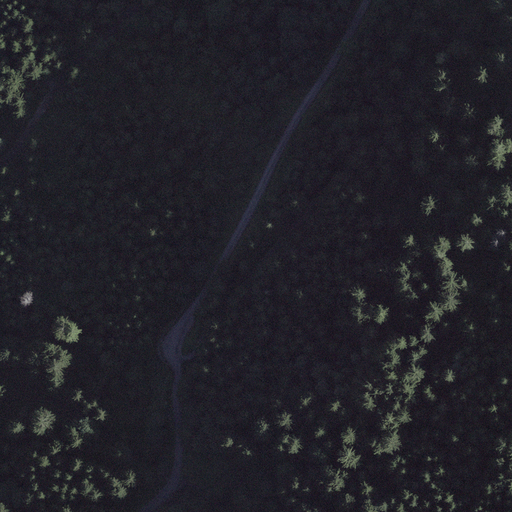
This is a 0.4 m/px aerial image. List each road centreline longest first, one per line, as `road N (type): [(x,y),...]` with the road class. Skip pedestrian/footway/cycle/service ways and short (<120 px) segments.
road 1 (track): [(144,511),(179,471),(173,337),(366,0)]
road 2 (track): [(179,364),(369,132),(492,0)]
road 3 (track): [(144,0),(75,63),(0,163)]
